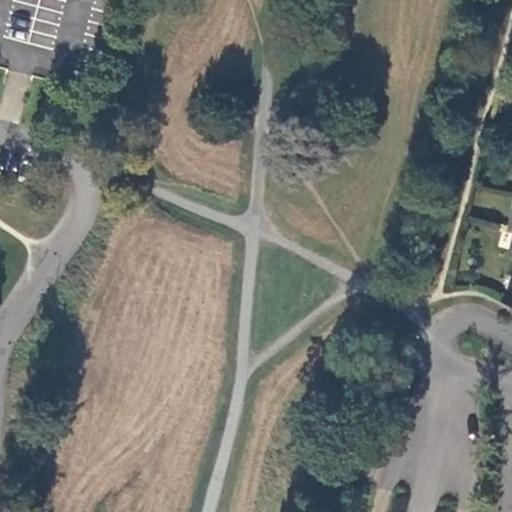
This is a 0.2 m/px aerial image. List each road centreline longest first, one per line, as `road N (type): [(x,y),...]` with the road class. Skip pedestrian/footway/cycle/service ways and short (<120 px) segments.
road 1 (residential): [(0,131),(70,155),(89,185),(82,222),(0,348)]
road 2 (residential): [(511,341),(470,315),(438,329),(438,350),(456,365),(511,377)]
